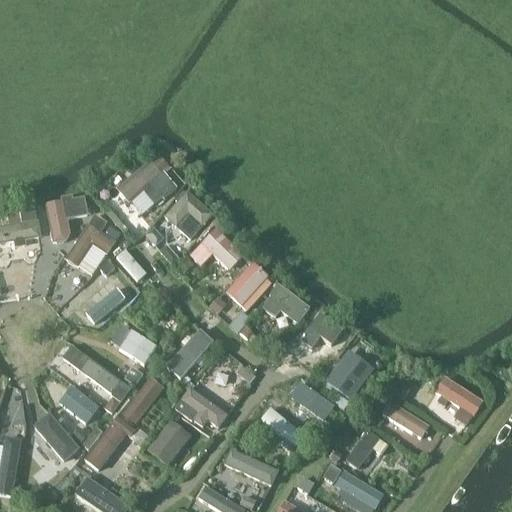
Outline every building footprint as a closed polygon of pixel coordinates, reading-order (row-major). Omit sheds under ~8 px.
[(117,189),(144,216),(176,184),(165,173),(171,167),(155,151),(117,189)] [(88,215),(85,195),(42,203),(48,243),(70,239),(67,219),(88,215)] [(165,216),(190,240),(208,221),(183,197),(165,216)] [(8,215),(9,224),(0,225),(0,243),(40,236),(34,210),(8,215)] [(100,233),(107,222),(94,214),(66,260),(93,276),(114,241),(100,233)] [(223,227),(189,252),(199,266),(213,256),(224,273),(245,258),(223,227)] [(129,248),(118,254),(134,282),(145,276),(129,248)] [(246,312),(273,282),(252,263),(225,294),(246,312)] [(275,319),(279,313),(298,325),(310,306),(277,284),(260,309),(275,319)] [(95,324),(127,298),(118,287),(85,312),(95,324)] [(229,326),(238,333),(249,319),(240,312),(229,326)] [(323,313),(300,338),(311,348),(322,337),(329,344),(341,331),(323,313)] [(132,329),(120,348),(146,365),(158,346),(132,329)] [(166,365),(180,379),(215,343),(201,329),(166,365)] [(69,343),(53,366),(108,404),(113,396),(121,401),(131,386),(69,343)] [(357,403),(378,369),(346,350),(326,384),(357,403)] [(237,377),(252,384),(256,374),(242,367),(237,377)] [(151,377),(120,414),(134,425),(165,388),(151,377)] [(460,409),(455,417),(468,425),(483,401),(446,377),(435,394),(460,409)] [(303,380),(290,396),(322,423),(335,408),(303,380)] [(59,401),(86,425),(100,409),(73,385),(59,401)] [(220,428),(228,410),(186,390),(178,408),(220,428)] [(420,445),(431,422),(389,403),(378,426),(420,445)] [(290,443),(300,431),(270,406),(261,418),(290,443)] [(64,462),(80,448),(49,413),(33,427),(64,462)] [(172,418),(146,450),(167,467),(193,435),(172,418)] [(116,421),(84,459),(97,470),(130,433),(116,421)] [(141,447),(150,435),(138,427),(129,439),(141,447)] [(367,430),(346,461),(368,476),(389,445),(367,430)] [(296,452),(310,440),(303,432),(288,443),(296,452)] [(0,445),(0,491),(13,494),(23,439),(6,436),(4,446),(0,445)] [(264,502),(278,473),(225,447),(211,476),(264,502)] [(318,483),(363,511),(372,511),(383,496),(331,463),(318,483)] [(100,511),(128,511),(133,504),(85,478),(74,497),(100,511)] [(302,501),(313,484),(304,479),(293,495),(302,501)] [(202,487),(196,501),(219,511),(248,511),(250,510),(202,487)] [(279,511),(305,511),(286,501),(279,511)]
